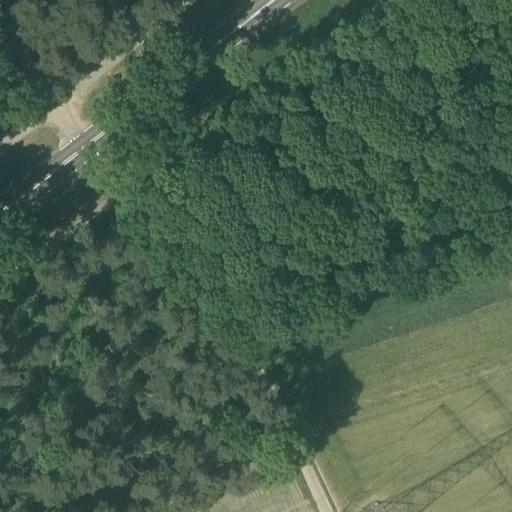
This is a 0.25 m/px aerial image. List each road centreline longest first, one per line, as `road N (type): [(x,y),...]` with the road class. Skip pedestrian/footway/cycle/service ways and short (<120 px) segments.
road 1 (unclassified): [(325,511),(252,365),(80,148)]
road 2 (primary): [(80,148),(271,0)]
road 3 (unclassified): [(0,143),(184,0)]
road 4 (track): [(80,148),(0,48)]
